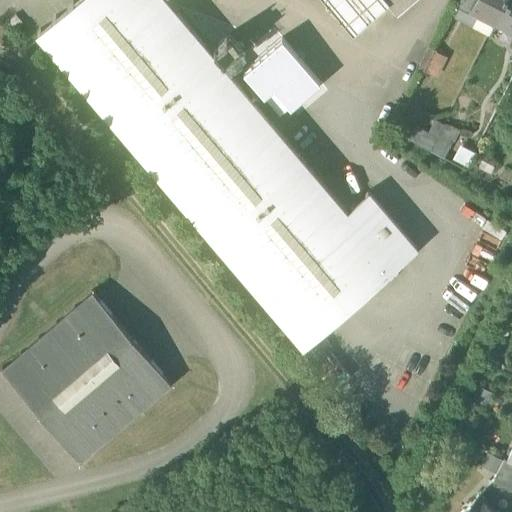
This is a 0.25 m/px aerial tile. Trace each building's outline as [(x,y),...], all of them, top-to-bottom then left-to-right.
[(180,6),(174,0),(73,0),(37,31),(303,344),(417,247),(368,190),(350,206),(354,210),(350,213),(176,9),(180,6)] [(384,0),(397,14),(413,0),(384,0)] [(473,0),(460,0),(457,5),(469,12),(472,6),(471,5),(473,0)] [(473,0),(471,5),(472,6),(496,19),(505,0),(473,0)] [(511,0),(505,0),(496,19),(511,27),(511,0)] [(23,22),(15,13),(9,19),(16,28),(23,22)] [(425,46),(416,66),(436,74),(444,54),(425,46)] [(432,118),(427,129),(412,123),(405,140),(447,155),(457,127),(432,118)] [(0,365),(82,459),(176,378),(94,283),(0,365)] [(511,461),(507,459),(504,458),(493,479),(511,488),(511,461)] [(479,493),(460,511),(496,511),(497,511),(479,493)]
